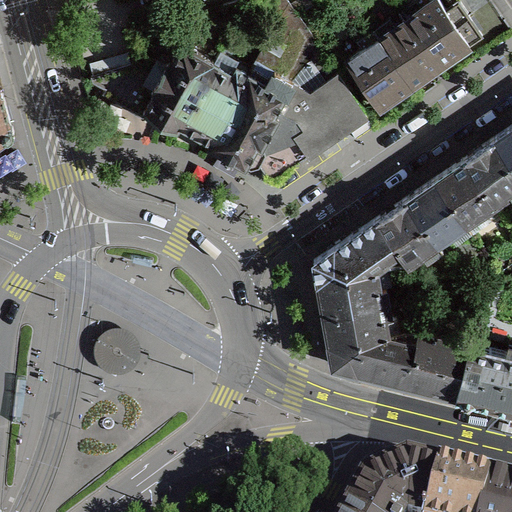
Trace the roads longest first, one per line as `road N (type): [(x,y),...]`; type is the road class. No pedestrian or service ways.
road 1 (residential): [(221,275),(511,73)]
road 2 (secondary): [(78,235),(15,0)]
road 3 (secondary): [(179,453),(363,415)]
road 4 (secondary): [(221,275),(161,232),(78,235)]
road 5 (secondary): [(363,415),(273,360),(239,326)]
road 6 (secondary): [(363,415),(511,449)]
road 7 (secondary): [(179,453),(225,395),(239,326)]
road 8 (secondary): [(78,235),(29,269),(0,322)]
